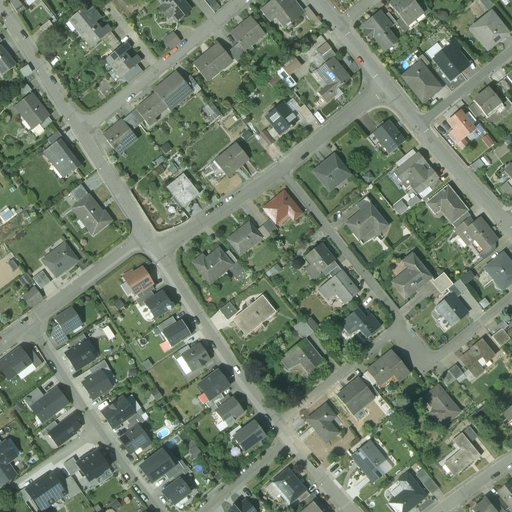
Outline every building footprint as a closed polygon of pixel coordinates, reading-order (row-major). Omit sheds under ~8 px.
[(25,9),(17,0),(8,0),(18,15),(25,9)] [(161,0),(160,1),(164,6),(162,7),(162,11),(166,16),(170,17),(172,15),(177,21),(179,22),(182,19),(183,17),(188,12),(188,9),(186,6),(183,5),(178,0),(161,0)] [(295,3),(292,0),(274,0),(261,11),(270,22),(280,15),(288,25),(289,26),(291,24),(303,14),(294,3),(295,3)] [(414,20),(398,0),(395,0),(390,5),(401,19),(407,26),(414,20)] [(416,6),(411,0),(398,0),(414,20),(422,14),(416,6)] [(430,12),(421,2),(416,6),(422,14),(423,13),(425,16),(430,12)] [(82,9),(68,21),(75,31),(96,14),(92,8),(86,13),(82,9)] [(322,24),(309,9),(303,13),(316,29),(322,24)] [(384,17),(380,12),(364,25),(385,51),(397,42),(387,30),(391,27),(391,26),(384,17)] [(491,12),(473,27),(485,41),(481,44),(487,52),(509,34),(491,12)] [(396,23),(388,13),(384,17),(391,26),(391,27),(391,28),(396,24),(396,23)] [(100,18),(96,14),(75,31),(83,40),(98,28),(94,23),(100,18)] [(288,25),(281,16),(277,21),(286,32),(293,27),(291,24),(289,26),(287,28),(286,26),(288,25)] [(251,18),(230,35),(238,44),(244,51),(244,50),(264,34),(251,18)] [(401,19),(396,23),(396,24),(404,33),(408,29),(406,27),(407,26),(401,19)] [(49,22),(40,29),(43,34),(52,26),(49,22)] [(52,26),(43,34),(47,38),(56,31),(52,26)] [(100,31),(98,28),(83,40),(90,49),(100,40),(109,33),(111,31),(106,26),(100,31)] [(109,33),(100,40),(105,45),(113,38),(109,33)] [(172,33),(163,41),(170,50),(180,42),(172,33)] [(113,38),(105,45),(108,50),(117,43),(113,38)] [(462,48),(454,38),(448,43),(450,46),(456,53),(462,48)] [(112,54),(104,60),(112,70),(127,58),(124,54),(130,49),(125,43),(112,54)] [(120,47),(117,43),(108,50),(112,54),(120,47)] [(244,51),(238,44),(233,48),(242,58),(247,54),(244,50),(244,51)] [(218,45),(193,65),(199,73),(201,71),(207,78),(221,66),(223,68),(232,62),(218,45)] [(456,53),(450,46),(433,60),(450,81),(467,67),(456,53)] [(15,66),(0,47),(0,73),(2,76),(15,66)] [(242,58),(233,48),(228,52),(236,63),(242,58)] [(331,50),(323,57),(327,62),(332,58),(333,59),(336,56),(331,50)] [(429,64),(422,55),(416,60),(419,62),(424,68),(429,64)] [(136,56),(130,61),(127,58),(112,70),(119,79),(121,77),(135,65),(140,61),(136,56)] [(327,62),(316,71),(317,72),(319,70),(327,80),(325,82),(328,86),(318,94),(326,104),(336,95),(334,93),(350,80),(333,59),(332,58),(327,62)] [(424,68),(419,62),(404,74),(419,93),(416,96),(422,104),(440,89),(440,88),(438,89),(427,75),(429,73),(424,68)] [(135,65),(121,77),(128,85),(142,73),(135,65)] [(286,76),(280,69),(276,72),(292,91),(295,88),(289,80),(286,76)] [(115,82),(119,79),(112,70),(108,73),(115,82)] [(286,76),(289,80),(296,74),(293,70),(286,76)] [(176,71),(153,89),(156,94),(168,109),(170,111),(171,110),(185,100),(189,97),(194,93),(191,89),(185,81),(176,71)] [(197,85),(190,76),(185,81),(191,89),(197,85)] [(510,90),(502,81),(496,86),(504,95),(510,90)] [(27,85),(16,94),(21,99),(31,91),(27,85)] [(488,89),(473,102),(474,103),(482,113),(479,115),(482,119),(485,117),(484,116),(500,103),(488,89)] [(49,117),(31,94),(14,108),(32,130),(39,125),(48,118),(49,117)] [(156,94),(136,111),(144,121),(147,124),(150,127),(157,121),(156,119),(168,109),(156,94)] [(210,101),(202,108),(213,121),(222,114),(210,101)] [(298,122),(282,103),(273,111),(274,113),(267,118),(273,125),(272,126),(272,127),(275,124),(283,134),(289,129),(290,129),(292,128),(291,127),(298,122)] [(482,113),(474,103),(468,109),(475,118),(479,115),(482,113)] [(304,106),(296,112),(304,121),(312,115),(304,106)] [(144,121),(136,111),(130,115),(139,125),(144,121)] [(474,130),(460,112),(448,122),(454,130),(462,140),(468,135),(468,136),(469,136),(468,135),(474,130)] [(139,125),(130,115),(126,118),(134,129),(139,125)] [(48,118),(39,125),(42,130),(52,123),(48,118)] [(126,118),(103,136),(109,143),(108,143),(118,156),(128,148),(129,147),(139,140),(132,131),(134,129),(126,118)] [(387,122),(373,134),(381,143),(389,154),(404,142),(387,122)] [(454,130),(449,134),(458,144),(462,140),(454,130)] [(58,132),(47,140),(52,146),(60,140),(60,141),(63,139),(58,132)] [(381,143),(373,134),(367,138),(374,148),(381,143)] [(260,140),(266,148),(270,145),(264,137),(260,140)] [(60,141),(60,140),(52,146),(42,153),(53,166),(55,165),(65,177),(72,172),(72,173),(80,166),(60,141)] [(249,160),(236,144),(214,162),(215,163),(216,161),(221,167),(220,169),(226,177),(240,166),(240,167),(249,160)] [(404,158),(407,163),(416,155),(413,151),(404,158)] [(407,163),(396,172),(403,181),(414,172),(419,178),(412,185),(419,194),(428,187),(437,179),(438,179),(430,170),(427,172),(422,166),(425,164),(417,154),(416,155),(407,163)] [(334,156),(313,172),(327,189),(333,185),(335,187),(350,176),(334,156)] [(479,160),(470,166),(475,173),(484,166),(479,160)] [(183,175),(167,188),(175,198),(178,196),(186,205),(199,195),(183,175)] [(437,179),(428,187),(432,192),(441,184),(437,179)] [(511,194),(511,189),(506,183),(500,188),(508,198),(511,194)] [(80,185),(70,194),(78,204),(88,196),(80,185)] [(448,187),(426,204),(433,213),(440,208),(452,223),(451,224),(467,212),(468,211),(458,200),(453,194),(448,187)] [(283,192),(263,209),(275,224),(287,214),(293,221),(301,214),(283,192)] [(102,213),(89,196),(88,196),(78,204),(71,209),(72,210),(74,208),(87,225),(85,227),(93,237),(112,222),(104,212),(102,213)] [(371,204),(366,197),(356,206),(361,212),(370,204),(370,205),(371,204)] [(393,206),(398,215),(407,209),(402,200),(393,206)] [(361,212),(345,224),(358,239),(373,226),(379,234),(388,227),(370,205),(370,204),(361,212)] [(470,216),(467,212),(451,224),(455,229),(465,221),(470,216)] [(497,241),(479,218),(469,226),(460,233),(460,234),(469,245),(472,243),(481,254),(490,246),(497,241)] [(277,230),(269,220),(262,226),(270,236),(277,230)] [(455,229),(454,230),(458,235),(460,234),(460,233),(469,226),(465,221),(455,229)] [(248,223),(227,240),(240,256),(261,239),(248,223)] [(270,236),(262,226),(257,230),(265,240),(270,236)] [(71,250),(80,261),(84,257),(70,239),(67,242),(72,249),(71,250)] [(65,243),(50,254),(54,260),(46,266),(56,279),(78,262),(65,243)] [(334,261),(321,244),(305,257),(311,264),(319,274),(334,261)] [(490,246),(481,254),(485,259),(494,251),(490,246)] [(223,255),(219,249),(205,260),(202,256),(192,263),(209,284),(218,277),(216,275),(223,269),(225,272),(232,266),(232,265),(223,255)] [(237,261),(228,251),(223,255),(232,265),(237,261)] [(511,264),(503,253),(484,268),(493,280),(496,278),(505,289),(511,283),(511,264)] [(431,278),(412,255),(403,262),(411,272),(407,274),(405,272),(392,283),(405,299),(431,278)] [(319,274),(311,264),(305,269),(313,279),(319,274)] [(143,266),(134,271),(133,269),(122,275),(126,281),(127,283),(135,296),(152,286),(155,285),(143,266)] [(338,266),(328,274),(332,279),(341,271),(338,266)] [(359,293),(342,271),(341,271),(332,279),(319,290),(327,300),(335,294),(344,305),(359,293)] [(469,271),(459,280),(464,286),(474,278),(469,271)] [(50,283),(42,272),(37,275),(46,286),(50,283)] [(453,285),(443,273),(432,282),(442,294),(447,289),(453,285)] [(46,286),(37,275),(32,279),(41,290),(46,286)] [(462,294),(454,284),(453,285),(447,289),(452,295),(455,299),(462,294)] [(152,286),(138,295),(140,298),(151,291),(155,289),(152,286)] [(35,288),(22,298),(29,307),(41,298),(35,288)] [(154,296),(144,302),(145,304),(156,320),(169,311),(171,311),(174,309),(175,306),(173,303),(171,302),(163,290),(154,296)] [(140,298),(136,301),(141,307),(145,304),(144,302),(154,296),(151,291),(140,298)] [(455,299),(452,295),(436,309),(442,316),(443,315),(452,326),(467,314),(455,299)] [(262,297),(233,320),(246,336),(252,331),(250,329),(260,322),(261,324),(275,313),(262,297)] [(122,308),(117,302),(113,306),(118,311),(122,308)] [(229,303),(219,311),(227,321),(237,313),(229,303)] [(73,306),(54,318),(58,326),(65,336),(84,324),(73,306)] [(358,309),(339,324),(347,333),(356,326),(367,338),(381,327),(373,317),(368,321),(358,309)] [(170,319),(157,327),(161,334),(174,326),(170,319)] [(312,331),(303,320),(295,327),(303,338),(312,331)] [(174,326),(161,334),(170,348),(191,336),(181,321),(174,326)] [(65,336),(58,326),(55,328),(54,329),(52,337),(58,347),(68,341),(67,340),(65,336)] [(506,326),(502,329),(507,335),(511,332),(506,326)] [(502,329),(492,337),(501,347),(510,339),(507,335),(502,329)] [(83,335),(68,345),(71,350),(83,343),(87,341),(83,335)] [(323,362),(305,339),(285,355),(286,357),(281,361),(286,367),(298,361),(309,373),(323,362)] [(482,340),(470,349),(472,351),(466,356),(465,355),(460,359),(475,378),(483,371),(480,368),(495,356),(482,340)] [(71,350),(65,354),(76,371),(94,360),(83,343),(71,350)] [(191,351),(181,357),(191,372),(197,368),(198,369),(204,365),(203,364),(209,360),(199,345),(191,351)] [(187,346),(172,356),(176,361),(181,357),(191,351),(187,346)] [(20,349),(0,363),(0,370),(8,381),(31,363),(25,355),(20,349)] [(42,364),(31,350),(25,355),(31,363),(35,369),(42,364)] [(391,354),(380,363),(379,362),(367,371),(368,373),(376,382),(379,386),(387,379),(385,377),(391,372),(399,382),(408,374),(391,352),(390,353),(391,354)] [(104,361),(89,370),(93,377),(101,372),(108,368),(104,361)] [(464,368),(460,371),(455,365),(448,371),(455,380),(467,371),(464,368)] [(217,371),(198,386),(209,401),(220,393),(229,387),(225,381),(223,381),(221,378),(221,377),(217,371)] [(455,380),(448,371),(439,378),(447,387),(455,380)] [(93,377),(82,384),(92,400),(111,388),(101,372),(93,377)] [(376,382),(368,373),(364,376),(371,385),(371,386),(376,382)] [(366,389),(358,379),(337,396),(353,415),(362,408),(360,406),(371,396),(373,398),(366,389)] [(371,385),(366,389),(373,398),(378,394),(371,386),(371,385)] [(438,386),(424,398),(433,409),(434,408),(439,414),(434,418),(442,428),(460,413),(438,386)] [(37,388),(23,399),(30,409),(31,409),(31,408),(44,398),(37,388)] [(44,398),(31,408),(31,409),(36,415),(39,414),(44,421),(66,405),(62,400),(64,399),(56,389),(44,398)] [(209,401),(205,404),(209,409),(223,398),(220,393),(209,401)] [(123,398),(101,413),(112,429),(126,420),(134,414),(123,398)] [(233,399),(215,412),(222,422),(223,421),(227,427),(234,422),(233,420),(235,418),(243,413),(233,399)] [(325,405),(307,420),(326,443),(338,433),(326,419),(332,414),(325,405)] [(134,414),(126,420),(129,425),(144,414),(140,410),(134,414)] [(58,426),(48,434),(58,447),(75,434),(74,432),(76,431),(77,424),(75,422),(78,420),(74,415),(58,426)] [(141,417),(126,427),(130,430),(139,423),(141,425),(144,422),(141,417)] [(232,436),(234,438),(234,439),(244,453),(267,436),(255,420),(242,429),(232,436)] [(54,422),(40,433),(43,437),(48,434),(58,426),(54,422)] [(130,430),(117,439),(130,456),(141,448),(143,451),(154,443),(141,425),(139,423),(130,430)] [(239,426),(226,437),(230,442),(234,438),(232,436),(242,429),(239,426)] [(477,437),(469,427),(461,434),(470,444),(477,437)] [(460,450),(445,463),(455,476),(473,461),(474,462),(481,457),(470,444),(461,434),(452,441),(460,450)] [(16,476),(8,464),(16,458),(5,442),(2,445),(0,445),(0,486),(0,487),(10,480),(16,476)] [(384,461),(369,442),(350,457),(351,458),(352,457),(359,466),(358,467),(372,484),(384,475),(378,467),(384,461)] [(167,454),(163,448),(150,457),(138,466),(152,484),(165,474),(176,466),(175,465),(169,457),(167,454)] [(197,448),(190,451),(193,457),(199,454),(197,448)] [(97,452),(89,457),(88,456),(77,464),(80,470),(89,482),(95,478),(95,479),(102,474),(101,473),(108,468),(97,452)] [(73,458),(63,465),(70,477),(71,477),(80,470),(77,464),(73,458)] [(178,463),(175,465),(176,466),(165,474),(169,480),(183,469),(178,463)] [(187,467),(172,477),(176,482),(179,479),(190,471),(187,467)] [(306,490),(287,469),(271,484),(289,505),(296,499),(306,490)] [(49,476),(47,474),(38,480),(25,489),(32,499),(41,511),(43,511),(68,495),(60,482),(53,473),(49,476)] [(407,511),(426,497),(407,474),(397,482),(405,490),(389,504),(395,511),(407,511)] [(71,477),(70,477),(60,482),(68,495),(69,500),(81,491),(71,477)] [(439,489),(430,478),(423,485),(431,495),(439,489)] [(176,482),(162,493),(168,500),(169,499),(174,505),(190,493),(179,479),(176,482)] [(511,482),(499,493),(502,498),(511,508),(511,509),(511,508),(511,482)] [(25,504),(32,499),(25,489),(18,493),(25,504)] [(306,490),(296,499),(300,504),(302,501),(309,495),(306,490)] [(309,495),(302,501),(308,507),(316,500),(317,499),(311,493),(309,495)] [(253,495),(247,500),(257,511),(262,511),(266,510),(253,495)] [(511,508),(502,498),(498,501),(506,511),(511,508)] [(487,499),(472,511),(497,511),(493,505),(487,499)] [(239,506),(237,504),(231,509),(233,511),(231,511),(257,511),(247,500),(245,502),(239,506)] [(308,507),(302,511),(325,511),(316,500),(308,507)] [(116,501),(110,506),(114,510),(116,509),(116,510),(119,508),(119,507),(120,506),(116,501)] [(506,511),(498,501),(493,505),(497,511),(506,511)]
